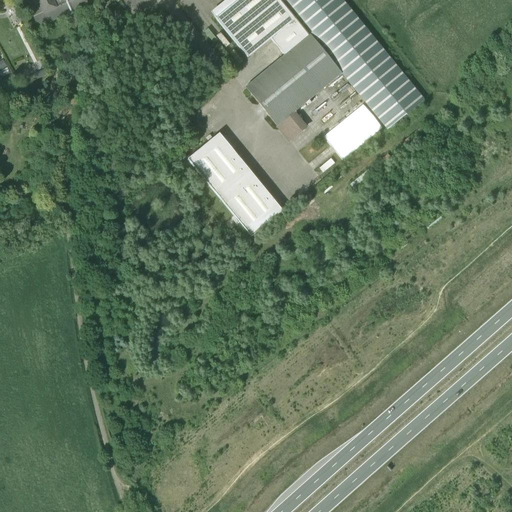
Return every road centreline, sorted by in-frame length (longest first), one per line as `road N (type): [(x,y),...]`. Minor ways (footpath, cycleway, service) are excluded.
road 1 (trunk): [(511,308),(281,511)]
road 2 (trunk): [(318,511),(511,340)]
road 3 (track): [(126,511),(82,312)]
